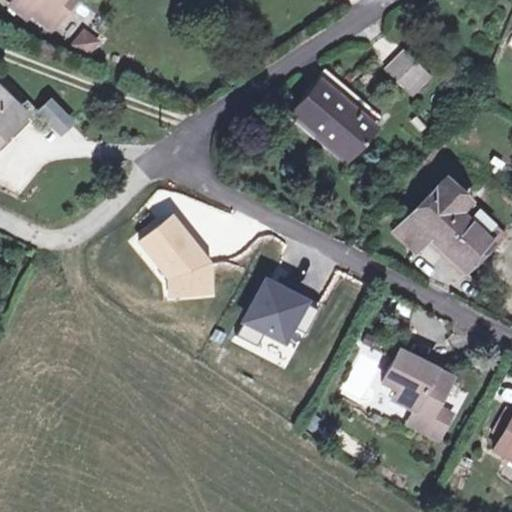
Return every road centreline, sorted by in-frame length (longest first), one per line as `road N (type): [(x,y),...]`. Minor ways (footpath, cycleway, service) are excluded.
road 1 (residential): [(193,151),(198,178),(214,190),(511,340)]
road 2 (residential): [(379,4),(204,120),(193,151)]
road 3 (residential): [(193,151),(148,168),(101,217),(65,239),(51,241),(0,218)]
road 4 (track): [(200,127),(0,52)]
